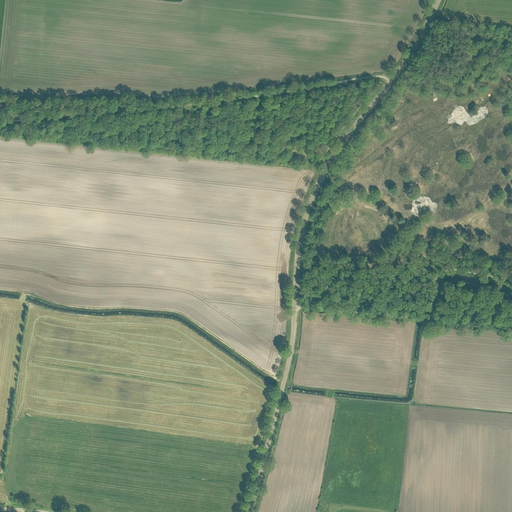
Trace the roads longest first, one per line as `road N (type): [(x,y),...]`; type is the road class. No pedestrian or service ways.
road 1 (unclassified): [(250,511),(283,381),(311,199),(438,0)]
road 2 (track): [(406,313),(417,320),(408,362),(419,364),(424,326),(487,304),(497,277)]
